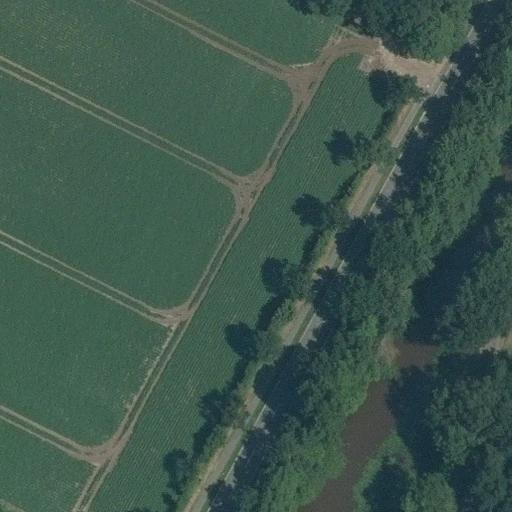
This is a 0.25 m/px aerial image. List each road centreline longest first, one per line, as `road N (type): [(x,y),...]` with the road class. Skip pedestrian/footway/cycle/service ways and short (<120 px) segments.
road 1 (tertiary): [(221,511),(499,0)]
road 2 (unclassified): [(511,253),(482,322),(460,470),(442,511)]
